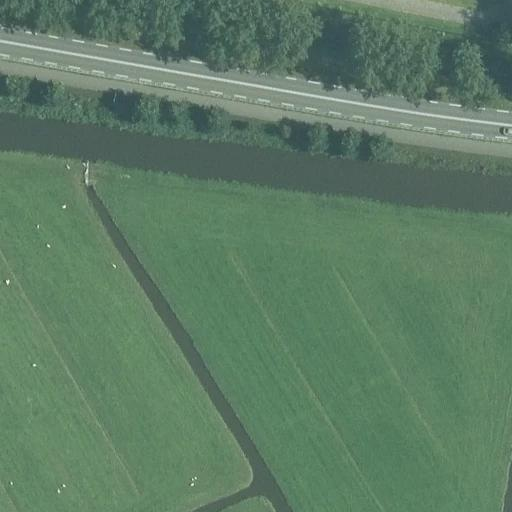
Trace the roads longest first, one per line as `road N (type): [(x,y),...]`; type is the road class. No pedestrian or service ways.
road 1 (primary): [(511,126),(0,41)]
road 2 (unclassified): [(381,0),(470,16),(511,4)]
